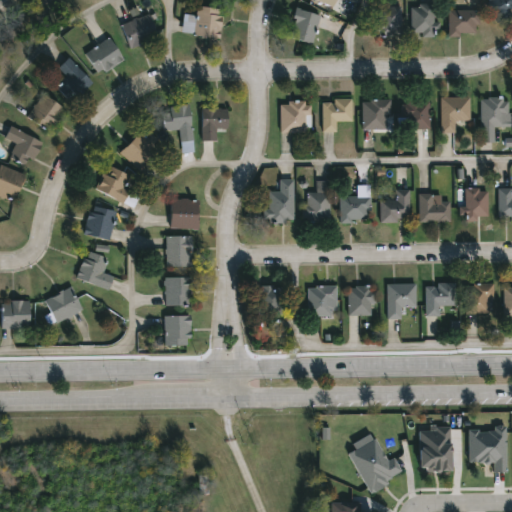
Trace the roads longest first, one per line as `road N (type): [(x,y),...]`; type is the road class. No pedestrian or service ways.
road 1 (residential): [(511,55),(465,75),(196,77),(147,88),(79,147),(56,190),(39,253),(0,268)]
road 2 (secondary): [(0,401),(511,393)]
road 3 (secondary): [(511,366),(0,372)]
road 4 (residential): [(228,300),(231,218),(262,127),(259,55),(268,0)]
road 5 (residential): [(511,257),(229,261)]
